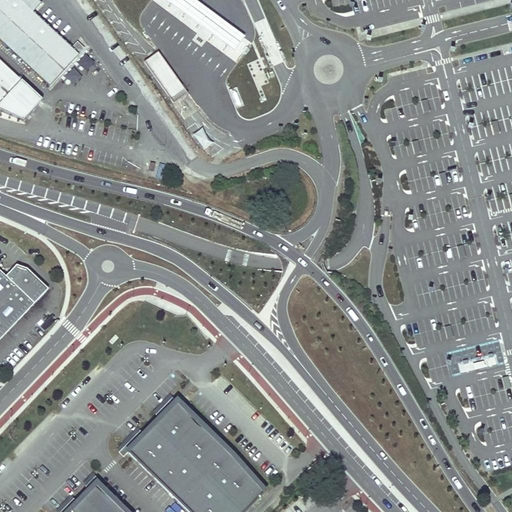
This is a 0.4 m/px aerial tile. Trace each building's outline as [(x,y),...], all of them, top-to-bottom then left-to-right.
[(79,54),(72,47),(35,13),(38,9),(37,7),(41,2),(38,0),(0,0),(0,39),(49,85),(79,54)] [(77,42),(72,47),(79,54),(84,49),(77,42)] [(187,93),(158,52),(144,61),(173,103),(187,93)] [(0,101),(22,80),(0,60),(0,101)] [(22,80),(0,101),(0,109),(22,120),(42,99),(22,80)] [(192,136),(203,151),(213,145),(202,129),(192,136)] [(0,272),(0,339),(47,290),(26,270),(16,266),(5,277),(0,272)] [(445,338),(451,337),(450,327),(443,329),(445,338)] [(246,511),(267,491),(178,402),(129,452),(189,511),(246,511)] [(124,511),(97,484),(71,510),(72,511),(124,511)]
